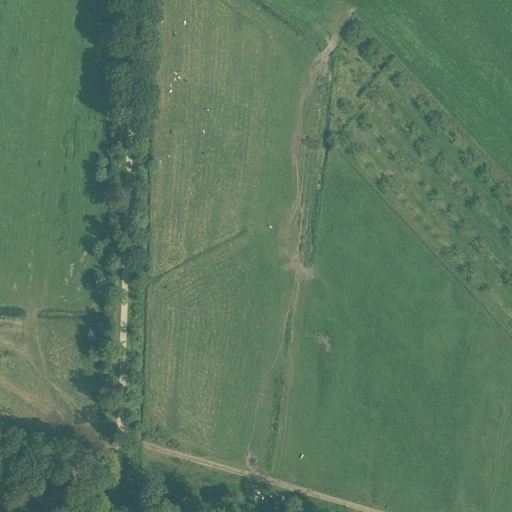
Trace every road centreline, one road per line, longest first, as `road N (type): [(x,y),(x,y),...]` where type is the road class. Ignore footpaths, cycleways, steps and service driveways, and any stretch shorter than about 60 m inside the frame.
road 1 (track): [(133,0),(118,498)]
road 2 (track): [(119,438),(373,511)]
road 3 (track): [(118,498),(0,460)]
